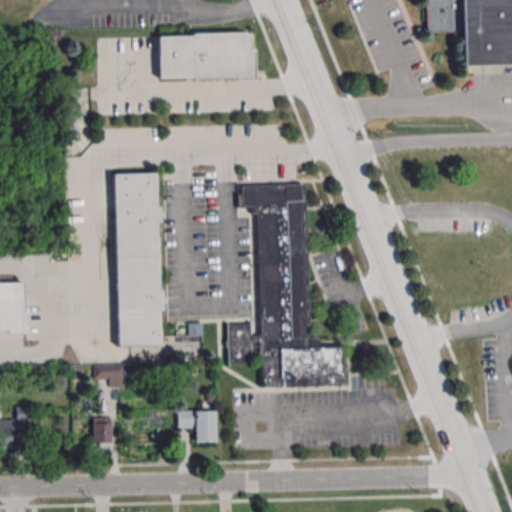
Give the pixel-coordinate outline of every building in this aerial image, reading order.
[(425,0),(511,0),(511,68),(460,70),(459,32),(426,33),(425,0)] [(157,79),(253,79),(252,33),(156,34),(157,79)] [(110,172),(115,348),(158,347),(153,171),(110,172)] [(306,346),(303,185),(240,186),(240,207),(254,207),(256,335),(249,335),(249,322),(225,323),(226,364),(250,363),(250,355),(258,354),(259,387),(347,386),(346,345),(306,346)] [(0,281),(21,281),(21,309),(25,309),(26,331),(4,332),(4,329),(0,329),(0,281)] [(121,386),(121,365),(92,365),(92,379),(113,379),(113,386),(121,386)] [(11,431),(30,432),(30,407),(15,407),(14,419),(0,418),(0,447),(11,448),(11,431)] [(193,429),(193,441),(215,441),(215,409),(176,409),(176,429),(193,429)] [(110,447),(110,417),(91,417),(91,447),(110,447)]
